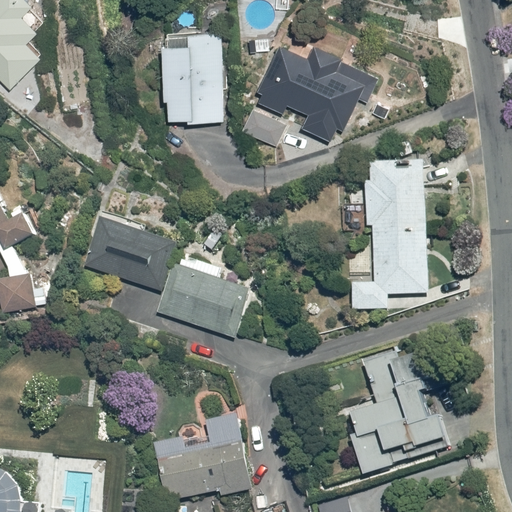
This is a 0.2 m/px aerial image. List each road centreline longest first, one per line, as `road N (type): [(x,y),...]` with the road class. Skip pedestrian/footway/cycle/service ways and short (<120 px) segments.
road 1 (unknown): [(509,284),(334,349),(286,358),(225,348),(176,325)]
road 2 (residential): [(511,347),(507,223),(475,0)]
road 3 (unknown): [(493,95),(269,170),(228,162)]
